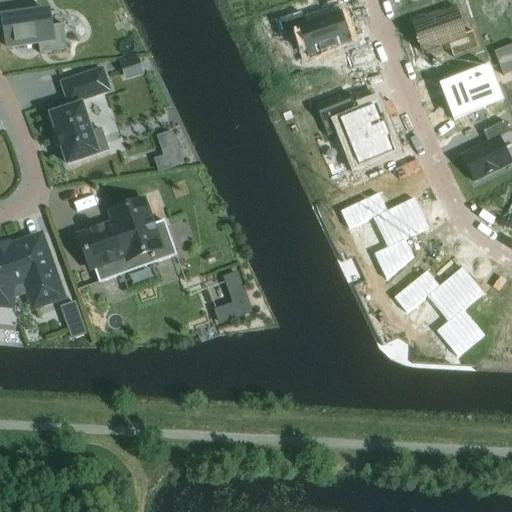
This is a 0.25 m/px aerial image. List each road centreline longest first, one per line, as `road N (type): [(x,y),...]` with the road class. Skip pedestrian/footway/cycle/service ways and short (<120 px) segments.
road 1 (residential): [(511,255),(471,230),(447,191),(373,0)]
road 2 (residential): [(0,217),(31,206),(39,184),(0,81)]
